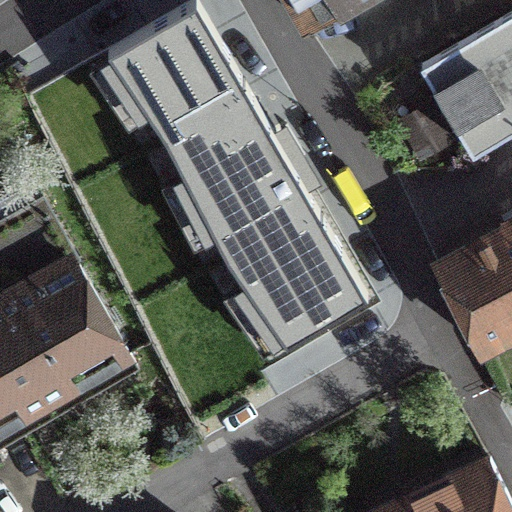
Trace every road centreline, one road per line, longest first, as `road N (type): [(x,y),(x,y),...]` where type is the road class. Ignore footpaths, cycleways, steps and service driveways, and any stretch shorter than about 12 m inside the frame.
road 1 (residential): [(450,340),(271,0)]
road 2 (residential): [(450,340),(145,511)]
